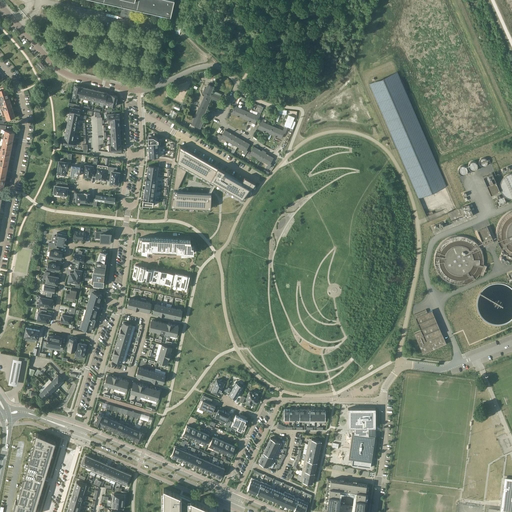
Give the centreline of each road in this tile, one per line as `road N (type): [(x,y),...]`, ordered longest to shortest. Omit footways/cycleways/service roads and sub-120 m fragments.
road 1 (residential): [(277,154),(220,124),(239,83),(220,68),(196,68),(138,91)]
road 2 (residential): [(0,261),(26,124),(25,102),(0,65)]
road 3 (residential): [(96,337),(52,327),(70,245),(115,248)]
road 4 (unclassified): [(81,435),(224,497)]
road 5 (unclassified): [(383,399),(400,363),(460,370),(511,348)]
road 6 (residential): [(124,88),(53,63),(0,5)]
road 7 (unclassified): [(222,490),(83,430)]
road 8 (residential): [(140,116),(254,179)]
road 9 (residential): [(119,309),(147,316),(131,377),(101,368)]
